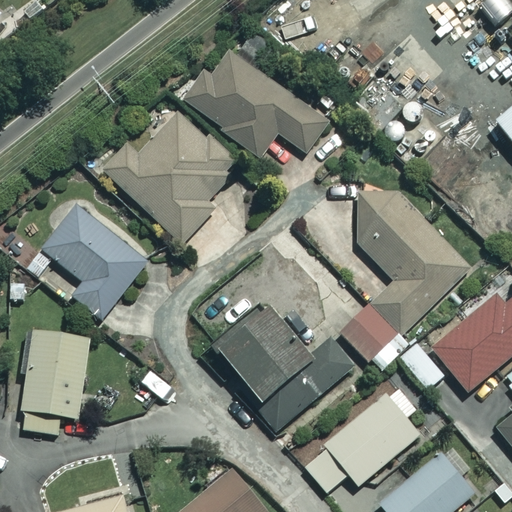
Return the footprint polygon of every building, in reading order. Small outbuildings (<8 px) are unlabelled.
[(326,124),(226,48),(184,103),(258,158),(276,134),(303,154),(326,124)] [(203,141),(176,114),(137,154),(126,144),(101,169),(179,247),(212,213),(201,203),(237,167),(207,137),(203,141)] [(432,122),(405,149),(415,162),(443,134),(432,122)] [(468,269),(383,180),(354,208),(353,242),(391,283),(338,333),(368,365),(468,269)] [(145,261),(73,205),(39,249),(82,283),(71,298),(100,320),(145,261)] [(511,220),(487,244),(511,270),(511,220)] [(511,354),(511,285),(510,283),(429,350),(465,394),(511,354)] [(309,359),(263,304),(210,348),(278,429),(351,368),(329,342),(309,359)] [(89,340),(30,333),(19,431),(58,435),(60,418),(80,420),(89,340)] [(442,377),(418,347),(400,361),(425,391),(442,377)] [(511,385),(508,389),(511,392),(511,409),(491,428),(511,452),(511,385)] [(417,436),(383,395),(300,465),(324,494),(346,476),(355,487),(417,436)] [(449,511),(472,494),(439,454),(377,506),(382,511),(449,511)] [(260,511),(226,474),(182,511),(260,511)] [(125,511),(120,496),(68,511),(125,511)]
